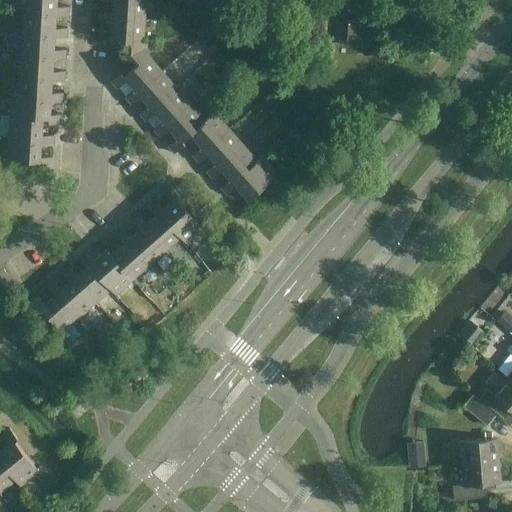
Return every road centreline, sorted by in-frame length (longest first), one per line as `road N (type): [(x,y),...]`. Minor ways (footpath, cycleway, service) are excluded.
road 1 (tertiary): [(511,24),(199,402)]
road 2 (tertiary): [(225,426),(511,85)]
road 3 (residential): [(0,255),(82,201),(90,187),(81,0)]
road 4 (track): [(295,0),(439,14),(491,48)]
road 5 (residential): [(314,511),(225,426)]
